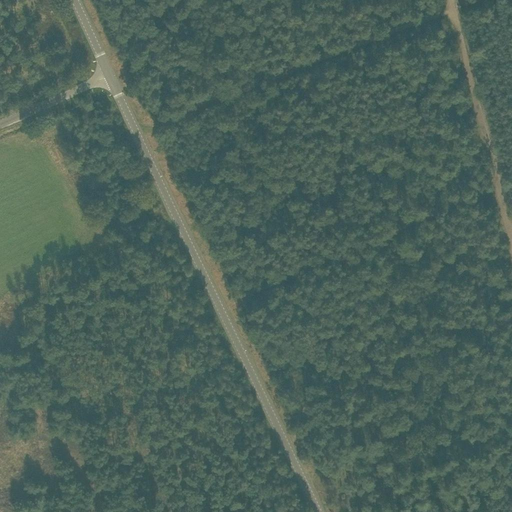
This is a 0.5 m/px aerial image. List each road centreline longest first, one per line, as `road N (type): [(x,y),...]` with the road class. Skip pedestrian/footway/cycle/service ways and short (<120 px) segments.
road 1 (tertiary): [(317,511),(108,75)]
road 2 (track): [(511,216),(454,0)]
